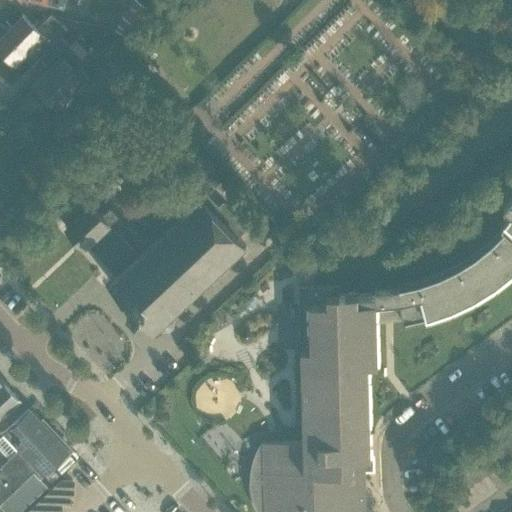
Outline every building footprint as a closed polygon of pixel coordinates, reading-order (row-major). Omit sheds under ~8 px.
[(140,0),(133,0),(116,29),(136,35),(153,8),(140,0)] [(47,50),(61,36),(67,30),(52,14),(38,29),(23,14),(0,36),(0,49),(15,65),(39,42),(47,50)] [(83,57),(61,36),(47,50),(40,57),(50,67),(33,83),(57,106),(85,77),(74,66),(83,57)] [(170,314),(245,244),(237,236),(247,226),(223,201),(218,206),(206,193),(142,253),(113,280),(111,282),(155,329),(159,326),(163,330),(169,330),(174,325),(174,319),(170,314)] [(253,469),(252,478),(253,487),(254,495),(257,504),(260,508),(262,511),(261,511),(366,511),(365,456),(371,456),(370,417),(369,365),(378,365),(377,305),(401,302),(404,323),(406,322),(406,321),(429,316),(453,308),(457,306),(475,297),(496,284),(511,271),(511,193),(505,204),(511,209),(511,211),(502,225),(506,229),(492,243),(475,256),(458,266),(456,267),(439,275),(419,282),(400,286),(375,288),(376,293),(339,294),(339,285),(300,286),(300,304),(302,349),(304,417),(305,441),(278,441),(273,441),(265,442),(265,443),(268,443),(269,460),(259,461),(255,461),(253,469)] [(90,256),(113,280),(142,253),(141,252),(135,257),(115,236),(123,228),(106,210),(105,211),(108,214),(101,221),(87,206),(63,229),(89,257),(90,256)] [(0,420),(22,400),(3,380),(0,383),(0,420)] [(0,511),(3,511),(6,510),(7,511),(20,511),(49,486),(40,477),(62,457),(61,456),(69,449),(41,420),(42,419),(40,417),(31,407),(20,417),(4,431),(0,434),(0,443),(12,457),(0,467),(0,511)] [(511,458),(511,425),(485,445),(501,467),(511,458)] [(61,480),(26,511),(53,511),(71,496),(72,480),(61,480)]
